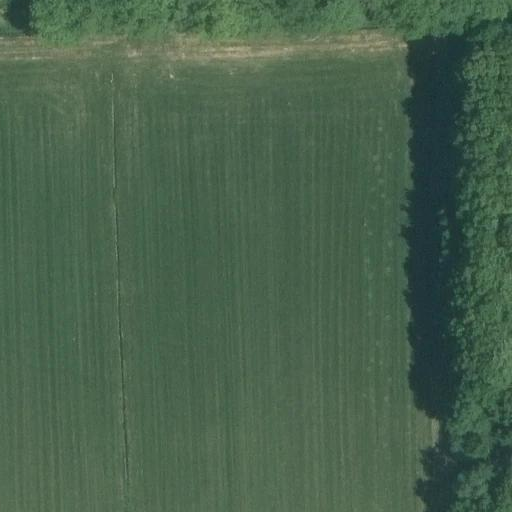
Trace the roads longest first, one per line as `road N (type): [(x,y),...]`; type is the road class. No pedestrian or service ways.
road 1 (track): [(482,0),(509,49),(495,511)]
road 2 (track): [(0,3),(336,0)]
